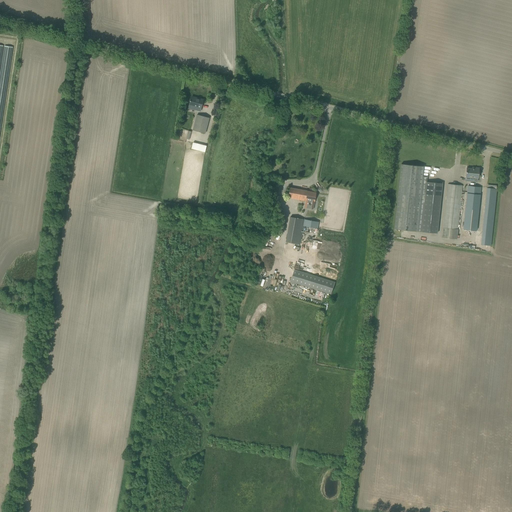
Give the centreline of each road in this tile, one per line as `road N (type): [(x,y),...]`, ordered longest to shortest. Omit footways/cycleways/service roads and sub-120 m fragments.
road 1 (unclassified): [(511,155),(0,16)]
road 2 (track): [(348,511),(390,123)]
road 3 (unknown): [(330,108),(315,174),(283,186),(286,276)]
